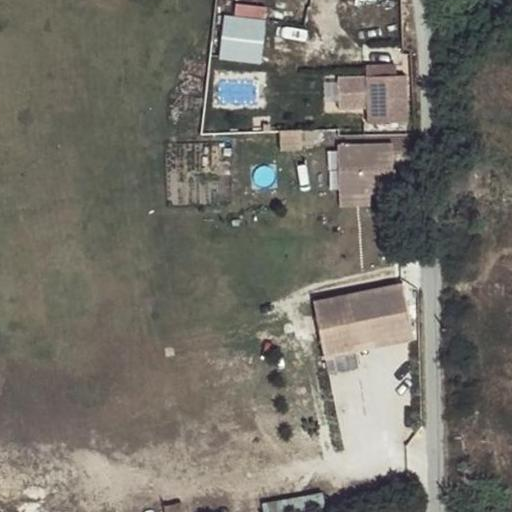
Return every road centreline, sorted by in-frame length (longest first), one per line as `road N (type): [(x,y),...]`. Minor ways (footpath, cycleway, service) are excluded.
road 1 (residential): [(421,0),(442,511)]
road 2 (unknown): [(440,457),(317,460),(288,443),(256,391)]
